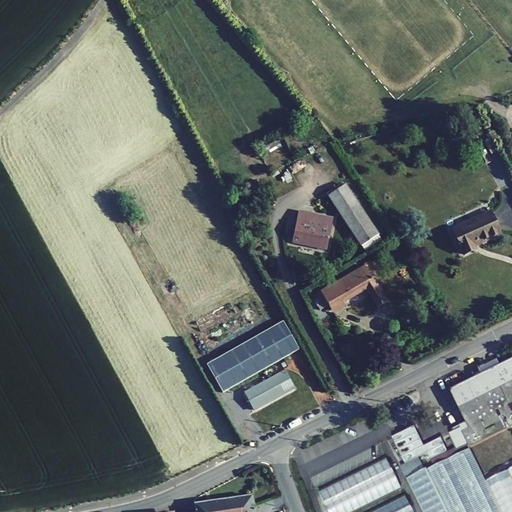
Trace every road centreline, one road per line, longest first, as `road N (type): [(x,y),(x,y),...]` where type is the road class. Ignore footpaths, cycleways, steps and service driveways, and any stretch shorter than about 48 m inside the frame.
road 1 (unclassified): [(424,370),(439,403),(307,460),(271,445)]
road 2 (unclassified): [(271,445),(172,493),(111,511)]
road 3 (unclassified): [(424,370),(271,445)]
